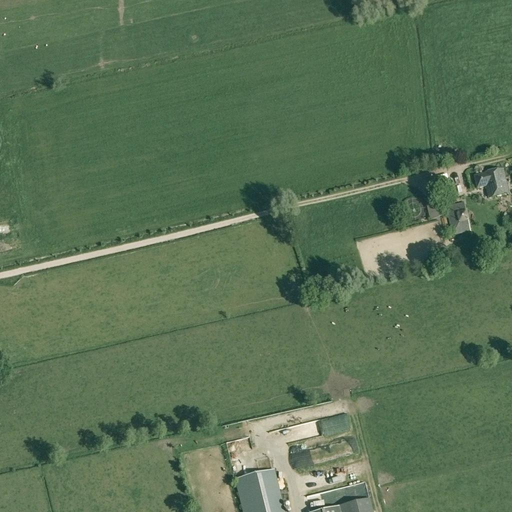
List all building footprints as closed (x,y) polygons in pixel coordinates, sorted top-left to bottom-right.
[(475,177),(478,188),(486,187),(489,199),(509,194),(503,170),(475,177)] [(436,195),(438,186),(432,179),(423,181),(420,190),(426,197),(436,195)] [(446,208),(452,236),(471,232),(465,203),(446,208)] [(323,418),(328,433),(348,427),(344,412),(323,418)] [(323,417),(283,426),(284,430),(297,427),(298,431),(314,427),(315,432),(326,429),(323,417)] [(350,436),(322,445),(326,459),(354,450),(350,436)] [(234,480),(241,511),(284,511),(274,471),(234,480)] [(371,511),(367,498),(338,506),(315,511),(371,511)]
